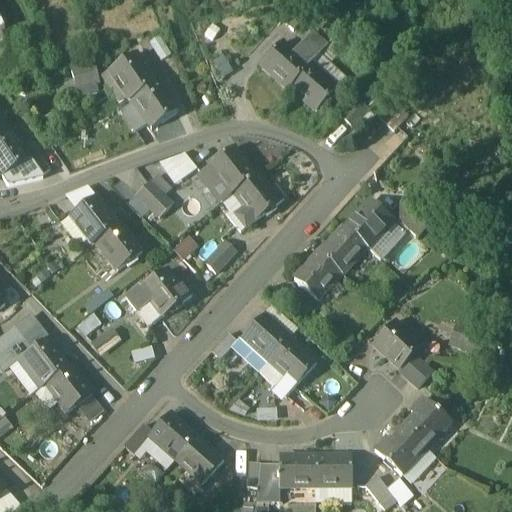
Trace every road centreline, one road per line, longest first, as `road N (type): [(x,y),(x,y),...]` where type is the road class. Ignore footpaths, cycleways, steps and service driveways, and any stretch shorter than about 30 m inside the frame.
road 1 (residential): [(343,188),(325,157),(290,134),(257,128),(217,131),(0,208)]
road 2 (residential): [(169,386),(343,188)]
road 3 (residential): [(375,406),(292,442),(253,440),(213,424),(169,386)]
road 4 (residential): [(50,508),(169,386)]
